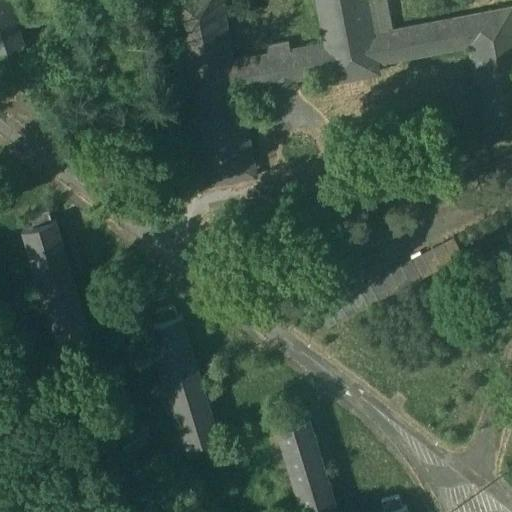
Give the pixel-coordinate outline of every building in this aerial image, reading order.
[(0,0),(0,48),(22,41),(9,0),(0,0)] [(363,0),(316,0),(325,43),(289,50),(288,42),(265,46),(267,54),(231,61),(219,0),(169,0),(205,185),(254,176),(237,89),(330,71),(332,80),(377,71),(375,62),(468,44),(485,131),(511,125),(511,13),(511,7),(370,34),(363,0)] [(22,229),(59,351),(92,341),(55,219),(22,229)] [(146,326),(184,447),(218,436),(180,315),(146,326)] [(272,421),(300,511),(322,511),(336,508),(306,411),(272,421)]
